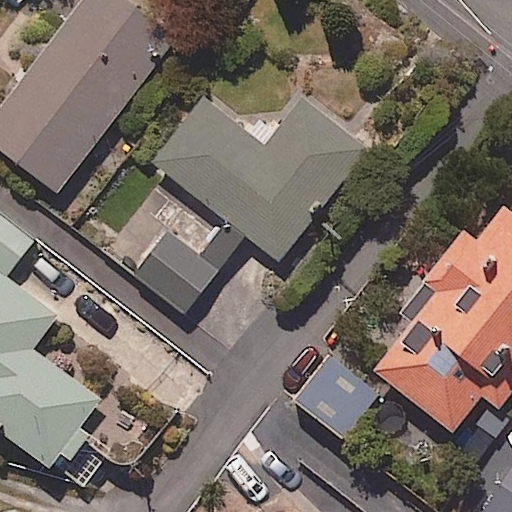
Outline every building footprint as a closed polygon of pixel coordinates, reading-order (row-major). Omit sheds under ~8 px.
[(182,39),(132,0),(92,0),(0,120),(0,148),(62,196),(182,39)] [(270,148),(211,99),(158,163),(153,159),(95,228),(190,309),(252,236),(283,262),(374,153),(311,99),(270,148)] [(511,404),(511,209),(511,208),(485,241),(472,232),(407,315),(420,325),(381,374),(460,436),(487,403),(503,416),(511,404)] [(0,428),(25,447),(16,459),(40,477),(49,465),(55,470),(66,455),(79,465),(101,434),(88,425),(105,402),(37,352),(62,318),(10,279),(39,241),(0,211),(0,428)] [(383,395),(333,358),(301,401),(351,439),(383,395)] [(511,511),(511,485),(494,511),(511,511)]
